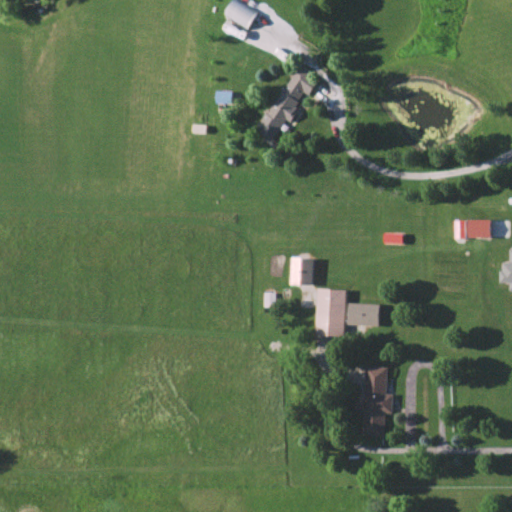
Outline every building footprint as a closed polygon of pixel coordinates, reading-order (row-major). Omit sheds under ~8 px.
[(234,0),(226,15),(250,27),(259,8),(242,0),(234,0)] [(258,131),(273,140),(287,117),(293,121),(300,109),(296,107),(305,92),(311,95),(322,78),(298,64),(258,131)] [(234,91),(218,90),(218,102),(234,103),(234,91)] [(470,236),(492,237),(493,219),(470,218),(470,236)] [(457,238),(467,237),(466,220),(457,220),(457,238)] [(511,289),(511,247),(511,248),(510,262),(502,262),(502,282),(511,282),(510,290),(511,289)] [(293,284),(315,284),(316,257),(294,257),(293,284)] [(348,288),(320,287),(318,334),(346,335),(348,288)] [(349,325),(352,325),(352,332),(362,332),(362,324),(381,325),(382,303),(350,302),(349,325)] [(388,393),(389,366),(367,365),(366,400),(358,399),(358,410),(365,411),(364,434),(386,434),(386,413),(394,413),(394,393),(388,393)]
